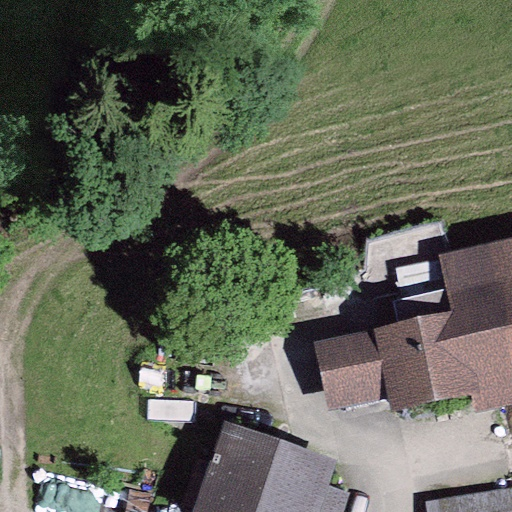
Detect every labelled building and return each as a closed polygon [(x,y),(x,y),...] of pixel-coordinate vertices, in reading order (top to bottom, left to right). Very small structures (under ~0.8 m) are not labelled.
[(511,245),(443,261),(450,292),(474,401),(477,418),(511,410),(511,245)] [(401,330),(380,334),(393,402),(397,418),(474,401),(450,292),(395,304),(401,330)] [(393,402),(380,334),(316,345),(328,414),(393,402)] [(320,511),(335,469),(225,432),(198,511),(320,511)] [(511,511),(511,493),(430,507),(430,511),(511,511)]
